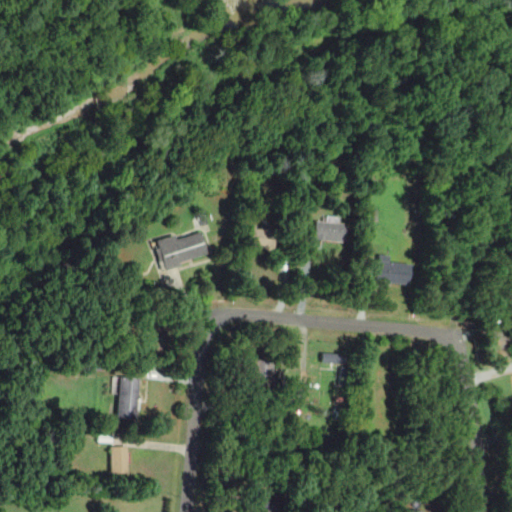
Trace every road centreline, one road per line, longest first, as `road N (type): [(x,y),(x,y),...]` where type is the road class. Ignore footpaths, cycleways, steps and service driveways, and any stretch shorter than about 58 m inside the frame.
road 1 (residential): [(479,511),(461,358),(441,333),(242,312),(216,321),(199,348)]
road 2 (residential): [(184,511),(199,348)]
